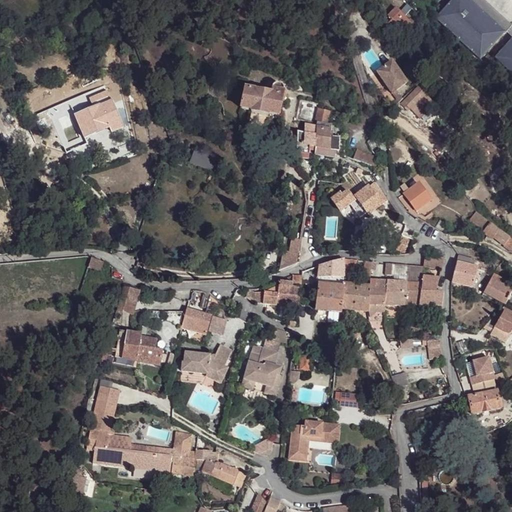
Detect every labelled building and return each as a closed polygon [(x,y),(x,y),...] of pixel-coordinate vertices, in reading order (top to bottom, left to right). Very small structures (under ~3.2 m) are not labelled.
[(470,0),(446,0),(433,14),(477,56),(502,30),(470,0)] [(393,27),(396,23),(405,15),(398,8),(389,16),(394,20),(390,24),(393,27)] [(405,15),(396,23),(404,31),(413,23),(405,15)] [(504,36),(490,51),(511,72),(511,36),(504,36)] [(389,94),(403,83),(387,63),(372,74),(389,94)] [(244,89),(240,109),(251,110),(250,112),(267,115),(268,113),(279,115),(282,96),(244,89)] [(414,91),(402,102),(408,108),(413,114),(424,103),(414,91)] [(402,102),(399,104),(405,111),(408,108),(402,102)] [(101,106),(75,117),(81,130),(84,137),(109,127),(101,106)] [(317,108),(315,122),(328,125),(329,110),(319,108),(317,108)] [(81,130),(75,117),(71,119),(76,132),(78,131),(81,130)] [(309,147),(314,147),(315,127),(303,125),(303,132),(296,132),(296,136),(296,154),(296,158),(308,160),(309,147)] [(315,127),(314,147),(337,150),(338,149),(339,138),(330,136),(331,131),(315,127)] [(212,167),(217,154),(198,147),(194,159),(212,167)] [(314,147),(314,154),(334,156),(335,153),(337,153),(337,150),(314,147)] [(354,161),(377,170),(380,168),(379,159),(357,151),(354,161)] [(430,201),(417,183),(408,191),(403,184),(399,187),(404,193),(403,194),(416,212),(430,201)] [(375,184),(370,189),(381,205),(382,206),(387,202),(375,184)] [(381,205),(370,189),(369,188),(357,198),(358,199),(368,213),(369,214),(381,205)] [(454,207),(459,201),(453,197),(449,203),(454,207)] [(361,218),(368,213),(358,199),(350,204),(361,218)] [(464,205),(459,201),(454,207),(453,209),(458,213),(464,205)] [(511,252),(511,240),(464,205),(458,213),(511,252)] [(439,221),(434,230),(441,234),(446,226),(439,221)] [(406,253),(410,241),(401,238),(398,251),(406,253)] [(279,272),(297,264),(300,243),(294,242),(295,239),(290,239),(287,253),(281,252),(279,272)] [(424,256),(422,266),(441,269),(445,258),(438,258),(424,256)] [(456,263),(451,282),(472,288),(476,270),(471,268),(473,261),(457,256),(456,263)] [(103,262),(89,258),(87,267),(100,271),(103,262)] [(332,278),(344,278),(344,259),(342,259),(319,267),(317,284),(331,285),(332,278)] [(357,261),(344,259),(344,278),(356,279),(357,261)] [(361,279),(370,279),(370,278),(371,262),(363,261),(361,279)] [(406,277),(408,267),(393,264),(392,276),(406,277)] [(441,269),(422,266),(422,268),(421,275),(439,277),(441,269)] [(422,268),(408,267),(406,277),(420,279),(421,275),(422,268)] [(478,274),(485,276),(488,276),(490,270),(480,268),(478,274)] [(440,307),(442,293),(434,291),(439,277),(421,275),(420,279),(419,285),(405,283),(403,307),(440,307)] [(493,275),(483,293),(505,305),(511,292),(499,284),(502,279),(493,275)] [(314,310),(342,313),(342,309),(344,285),(344,278),(332,278),(331,285),(317,284),(314,310)] [(298,306),(299,288),(291,286),(291,281),(283,281),(282,286),(278,286),(277,285),(262,293),(254,292),(253,303),(277,305),(277,304),(298,306)] [(370,289),(369,306),(385,306),(387,283),(375,281),(374,289),(370,289)] [(385,306),(403,307),(405,283),(387,283),(385,306)] [(342,309),(368,312),(369,311),(369,306),(370,289),(370,287),(344,285),(342,309)] [(135,309),(140,292),(128,288),(123,305),(135,309)] [(253,303),(254,292),(246,291),(245,302),(253,303)] [(185,318),(181,330),(206,337),(216,300),(210,296),(205,315),(187,310),(185,318)] [(501,310),(484,328),(492,332),(502,312),(511,317),(511,330),(510,334),(511,335),(511,312),(503,308),(501,310)] [(505,343),(510,334),(511,330),(511,317),(502,312),(492,332),(491,335),(505,343)] [(185,318),(167,314),(162,331),(180,334),(181,330),(185,318)] [(273,330),(270,340),(284,344),(287,334),(273,330)] [(155,352),(157,343),(141,340),(142,338),(121,334),(117,355),(137,359),(136,363),(160,368),(163,353),(155,352)] [(270,340),(265,339),(261,349),(277,354),(280,343),(270,340)] [(164,345),(157,343),(155,352),(163,353),(164,345)] [(214,356),(182,354),(182,363),(180,363),(179,373),(206,375),(220,383),(226,368),(224,367),(230,353),(218,347),(214,356)] [(259,357),(249,354),(240,388),(252,392),(254,385),(265,388),(263,394),(275,397),(280,379),(278,379),(281,369),(274,366),(277,354),(261,349),(259,357)] [(429,351),(430,360),(441,358),(440,349),(429,351)] [(488,360),(473,364),(476,378),(469,379),(471,387),(494,382),(488,360)] [(299,372),(291,371),(289,385),(293,385),(298,379),(299,379),(299,372)] [(391,378),(394,391),(406,387),(403,375),(391,378)] [(108,429),(112,430),(121,393),(101,388),(98,401),(114,404),(108,429)] [(340,391),(339,404),(357,406),(359,393),(340,391)] [(398,403),(405,401),(403,391),(395,393),(398,403)] [(467,398),(471,416),(498,410),(495,392),(467,398)] [(169,475),(171,458),(130,452),(131,447),(132,439),(110,435),(112,430),(108,429),(114,404),(98,401),(87,449),(95,450),(93,465),(169,475)] [(327,437),(329,422),(306,420),(306,426),(292,424),(289,454),(307,456),(308,441),(309,435),(327,437)] [(337,423),(329,422),(327,437),(326,443),(339,444),(340,427),(336,427),(337,423)] [(172,471),(195,473),(196,463),(197,460),(195,460),(196,453),(189,452),(188,459),(175,457),(176,444),(184,445),(184,442),(190,442),(191,436),(174,433),(173,435),(171,452),(171,458),(169,475),(172,475),(172,471)] [(189,452),(190,442),(184,442),(184,445),(176,444),(175,457),(188,459),(189,452)] [(171,458),(171,452),(131,447),(130,452),(171,458)] [(86,452),(78,450),(69,492),(64,511),(75,511),(80,492),(82,493),(86,476),(82,475),(84,467),(86,452)] [(197,460),(196,463),(206,465),(203,473),(233,486),(240,471),(217,462),(216,452),(210,454),(210,451),(196,450),(196,453),(195,460),(197,460)] [(306,462),(307,456),(289,454),(288,460),(306,462)] [(240,489),(246,474),(240,471),(233,486),(240,489)] [(267,497),(260,489),(253,504),(262,509),(267,497)] [(271,493),(269,498),(263,510),(268,511),(274,511),(281,497),(271,493)]
